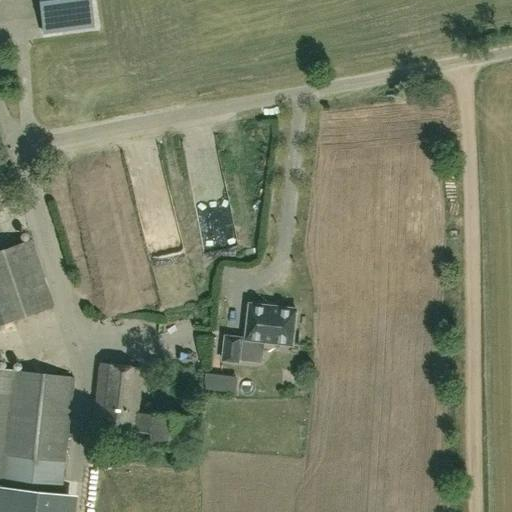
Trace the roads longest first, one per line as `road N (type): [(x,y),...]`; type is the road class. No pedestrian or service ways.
road 1 (unclassified): [(28,145),(511,53)]
road 2 (track): [(459,64),(474,511)]
